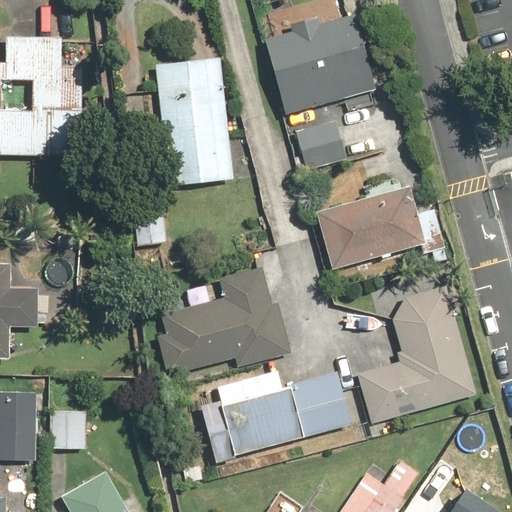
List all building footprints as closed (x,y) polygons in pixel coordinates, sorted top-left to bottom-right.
[(298,33),(270,40),(290,115),(383,90),(364,16),(331,24),(329,17),(296,26),(298,33)] [(0,165),(79,169),(83,75),(63,74),(64,46),(7,44),(6,71),(0,70),(0,165)] [(228,60),(160,66),(171,186),(239,180),(228,60)] [(350,161),(341,121),(299,130),(308,171),(350,161)] [(371,200),(322,213),(338,272),(449,242),(440,209),(423,214),(414,181),(369,193),(371,200)] [(170,242),(166,206),(141,209),(145,245),(170,242)] [(291,302),(281,248),(255,253),(258,269),(223,275),(228,298),(165,309),(169,333),(164,334),(171,373),(237,361),(238,366),(295,355),(286,303),(291,302)] [(0,358),(16,360),(17,327),(46,329),(48,290),(17,289),(18,263),(0,262),(0,358)] [(406,299),(398,316),(404,359),(358,371),(373,425),(482,397),(453,286),(406,299)] [(204,404),(220,462),(356,425),(342,373),(289,387),(285,370),(224,386),(227,398),(204,404)] [(39,392),(0,391),(0,460),(39,461),(39,392)] [(90,408),(54,408),(53,448),(89,448),(90,408)] [(388,484),(369,472),(342,511),(399,511),(425,473),(404,459),(388,484)] [(134,511),(110,471),(66,496),(75,511),(134,511)] [(496,511),(463,491),(449,511),(496,511)] [(270,511),(303,511),(306,509),(283,493),(270,511)] [(10,511),(11,496),(0,495),(0,511),(10,511)]
